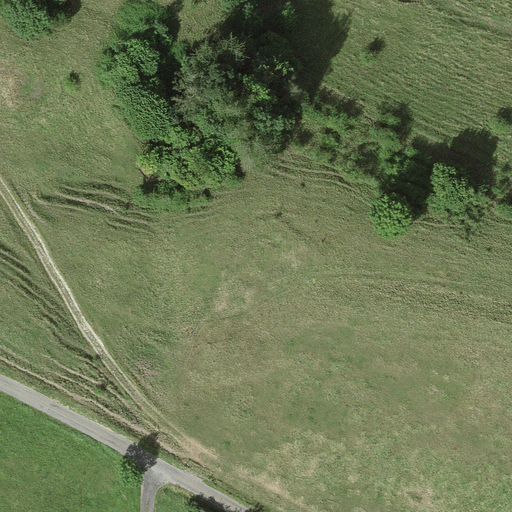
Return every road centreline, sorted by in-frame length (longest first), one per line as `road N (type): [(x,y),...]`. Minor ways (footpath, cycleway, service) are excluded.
road 1 (track): [(195,488),(179,439),(109,370),(0,192)]
road 2 (unclassified): [(0,385),(238,511)]
